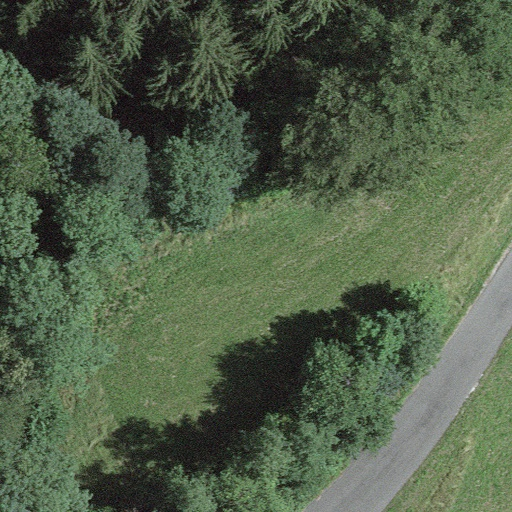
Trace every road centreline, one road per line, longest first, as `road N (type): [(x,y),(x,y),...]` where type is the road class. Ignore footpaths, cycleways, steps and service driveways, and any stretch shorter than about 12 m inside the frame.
road 1 (track): [(391,0),(264,87),(173,121),(90,117),(36,106),(0,86)]
road 2 (unclassified): [(338,511),(432,401),(511,278)]
